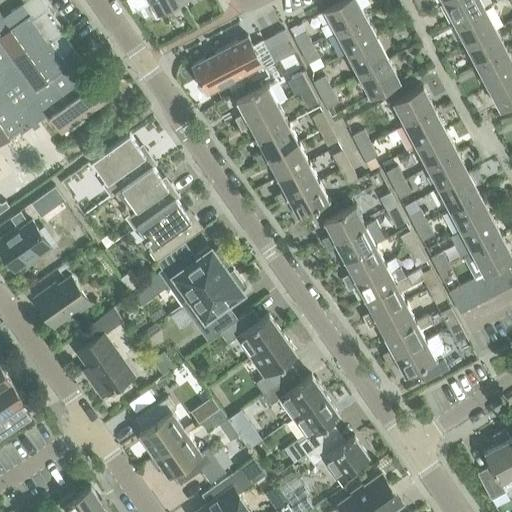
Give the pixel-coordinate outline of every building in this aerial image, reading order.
[(0,145),(20,130),(23,133),(33,125),(31,122),(37,118),(39,121),(49,114),(63,132),(110,97),(85,63),(80,56),(60,29),(63,27),(43,0),(26,0),(4,17),(1,12),(0,11),(0,145)] [(126,0),(132,11),(151,2),(158,15),(186,0),(126,0)] [(331,21),(320,27),(324,36),(327,34),(336,30),(337,32),(367,16),(358,0),(344,0),(325,10),(331,21)] [(480,0),(449,0),(445,3),(456,24),(485,9),(480,0)] [(485,9),(456,24),(467,45),(496,30),(485,9)] [(336,30),(327,34),(339,56),(347,52),(347,53),(378,37),(367,16),(337,32),(336,30)] [(285,28),(274,33),(275,35),(286,55),(296,50),(286,29),(285,28)] [(496,30),(467,45),(478,66),(507,51),(496,30)] [(307,31),(296,37),(303,49),(313,44),(307,31)] [(274,33),(264,39),(264,40),(275,61),(286,55),(275,35),(274,33)] [(249,35),(193,64),(208,93),(264,64),(265,66),(275,61),(264,40),(264,39),(254,43),(249,35)] [(378,37),(347,53),(359,74),(389,58),(378,37)] [(313,44),(303,49),(309,62),(320,57),(313,44)] [(511,60),(507,51),(478,66),(489,88),(511,75),(511,60)] [(389,58),(359,74),(370,97),(401,81),(389,58)] [(256,81),(252,73),(243,79),(247,86),(256,81)] [(302,73),(289,80),(296,93),(300,91),(301,93),(310,89),(302,73)] [(511,75),(489,88),(501,110),(511,103),(511,75)] [(318,80),(315,81),(321,94),(332,88),(325,76),(318,80)] [(272,83),(236,101),(237,104),(239,103),(244,114),(236,119),(239,125),(282,103),(281,101),(285,99),(275,81),(272,83)] [(425,87),(394,103),(406,125),(436,109),(425,87)] [(332,88),(321,94),(328,107),(339,101),(332,88)] [(310,89),(301,93),(308,107),(317,102),(310,89)] [(282,103),(239,125),(242,132),(251,127),(258,140),(290,123),(290,122),(282,106),(283,105),(282,103)] [(406,125),(396,129),(408,151),(417,146),(447,130),(436,109),(406,125)] [(323,112),(313,117),(321,131),(330,127),(326,119),(323,112)] [(257,139),(256,140),(257,144),(259,143),(264,152),(256,157),(259,163),(300,142),(292,126),(294,125),(292,121),(290,122),(290,123),(258,140),(257,139)] [(330,127),(321,131),(329,145),(338,141),(334,133),(330,127)] [(353,133),(352,134),(359,147),(360,147),(371,141),(364,129),(364,128),(353,133)] [(447,130),(417,146),(428,167),(459,151),(447,130)] [(129,132),(91,159),(92,160),(107,181),(103,184),(111,196),(115,193),(114,192),(152,165),(153,166),(158,163),(149,151),(145,154),(129,133),(129,132)] [(300,142),(259,163),(262,170),(271,165),(277,176),(275,177),(276,179),(310,161),(302,145),(304,145),(302,141),(300,142)] [(360,147),(359,147),(361,151),(366,160),(367,160),(375,156),(378,154),(371,142),(371,141),(360,147)] [(342,150),(333,155),(341,170),(350,165),(342,150)] [(459,151),(428,167),(439,188),(470,172),(459,151)] [(284,190),(276,195),(279,201),(321,180),(312,164),(314,163),(312,160),(310,161),(276,179),(277,180),(278,179),(284,190)] [(152,165),(114,192),(115,193),(130,213),(126,216),(134,228),(138,225),(137,224),(175,197),(176,199),(181,196),(172,183),(168,186),(153,166),(152,165)] [(350,165),(341,170),(349,185),(358,180),(350,165)] [(398,165),(386,171),(393,184),(404,178),(398,165)] [(470,172),(439,188),(450,210),(481,194),(470,172)] [(404,178),(393,184),(400,197),(411,191),(404,178)] [(321,180),(279,201),(283,208),(291,203),(297,215),(296,216),(297,218),(333,199),(332,197),(330,197),(323,184),(324,183),(322,179),(321,180)] [(391,193),(382,197),(389,212),(398,207),(391,193)] [(481,194),(450,210),(461,231),(492,215),(481,194)] [(175,197),(137,224),(138,225),(152,245),(148,248),(157,261),(180,245),(204,227),(195,215),(190,218),(176,199),(175,197)] [(0,211),(9,205),(5,200),(2,202),(0,201),(0,211)] [(332,235),(322,240),(325,246),(367,224),(366,223),(358,207),(360,206),(358,203),(323,222),(324,225),(326,224),(332,235)] [(398,207),(389,212),(397,227),(406,222),(398,207)] [(18,226),(28,219),(21,209),(11,216),(18,226)] [(421,210),(410,216),(416,228),(417,227),(428,222),(421,210)] [(492,215),(461,231),(472,251),(473,252),(503,236),(492,215)] [(17,226),(0,237),(0,246),(15,268),(27,259),(29,261),(51,246),(32,219),(19,228),(17,226)] [(367,224),(325,246),(329,252),(338,247),(344,258),(342,260),(343,262),(345,261),(345,260),(377,243),(378,244),(379,243),(379,242),(384,239),(374,220),(369,223),(368,222),(366,223),(367,224)] [(417,227),(416,228),(423,240),(434,234),(428,222),(417,227)] [(411,231),(402,236),(409,250),(418,245),(411,231)] [(101,239),(106,246),(114,241),(108,233),(101,239)] [(472,251),(462,256),(473,277),(478,275),(487,271),(496,266),(506,261),(511,257),(511,252),(503,236),(473,252),(472,251)] [(351,274),(343,278),(347,284),(366,273),(387,262),(378,244),(377,243),(345,260),(345,261),(351,273),(351,274)] [(180,245),(157,261),(162,267),(157,271),(159,273),(182,305),(229,271),(225,266),(229,263),(219,249),(215,252),(212,248),(210,249),(208,247),(197,255),(199,257),(192,262),(180,245)] [(418,245),(409,250),(417,265),(426,260),(418,245)] [(443,253),(433,259),(439,270),(449,264),(443,253)] [(54,265),(61,261),(56,254),(50,259),(54,265)] [(68,265),(65,261),(57,267),(60,271),(68,265)] [(511,272),(506,261),(496,266),(500,273),(507,287),(511,284),(511,272)] [(366,273),(347,284),(349,289),(358,284),(365,298),(397,281),(396,280),(406,275),(400,265),(391,270),(389,265),(387,262),(366,273)] [(449,264),(439,270),(440,273),(445,282),(449,290),(450,290),(454,287),(459,285),(460,284),(456,277),(454,273),(449,264)] [(496,266),(487,271),(488,273),(498,292),(507,287),(500,273),(496,266)] [(372,311),(363,315),(367,322),(407,300),(401,290),(412,284),(423,278),(421,274),(422,273),(423,273),(420,268),(407,275),(406,275),(396,280),(397,281),(365,298),(372,311)] [(422,273),(421,274),(423,278),(429,288),(438,284),(433,273),(430,269),(423,273),(422,273)] [(130,270),(120,277),(130,291),(140,284),(130,270)] [(229,271),(182,305),(207,340),(221,330),(225,328),(223,326),(220,321),(229,314),(223,306),(243,291),(240,287),(244,285),(236,273),(234,270),(230,273),(229,271)] [(487,271),(478,275),(489,297),(498,292),(488,273),(487,271)] [(56,281),(34,296),(54,323),(66,315),(68,317),(90,301),(71,274),(58,284),(56,281)] [(473,277),(468,280),(480,302),(489,297),(478,275),(473,277)] [(460,284),(459,285),(470,307),(480,302),(468,280),(460,284)] [(438,284),(429,288),(436,301),(445,297),(438,284)] [(454,287),(450,290),(461,312),(470,307),(459,285),(454,287)] [(123,300),(114,306),(120,315),(126,312),(127,305),(123,300)] [(407,300),(367,322),(370,328),(378,323),(385,336),(417,319),(407,300)] [(99,335),(77,350),(95,374),(90,377),(102,394),(106,391),(107,393),(134,374),(104,333),(118,323),(123,319),(120,315),(114,306),(113,305),(91,324),(99,335)] [(450,307),(442,312),(449,327),(458,322),(450,307)] [(225,328),(221,330),(228,341),(236,336),(250,355),(283,332),(269,312),(254,322),(247,312),(225,328)] [(392,349),(384,353),(387,360),(427,339),(421,327),(432,321),(427,313),(417,319),(385,336),(392,349)] [(458,322),(449,327),(457,341),(466,337),(458,322)] [(283,332),(250,355),(264,375),(256,380),(264,391),(290,373),(283,362),(298,352),(283,332)] [(427,339),(387,360),(390,367),(399,362),(404,373),(403,373),(404,375),(418,367),(425,380),(449,367),(441,353),(444,345),(437,333),(427,339)] [(163,352),(153,359),(162,373),(173,365),(163,352)] [(0,387),(8,382),(12,379),(0,360),(0,387)] [(264,392),(257,397),(264,407),(271,402),(273,404),(281,398),(293,416),(326,392),(312,373),(297,383),(290,373),(264,391),(264,392)] [(8,382),(0,387),(0,438),(31,418),(21,403),(26,400),(12,379),(8,382)] [(149,388),(129,402),(136,411),(155,398),(149,388)] [(305,432),(284,447),(294,461),(307,452),(333,433),(327,425),(342,414),(326,392),(293,416),(305,432)] [(168,394),(135,417),(143,429),(139,431),(144,437),(141,440),(152,455),(187,430),(172,409),(176,406),(168,394)] [(211,395),(191,410),(199,421),(201,420),(219,407),(211,395)] [(219,407),(201,420),(208,430),(212,428),(215,425),(216,427),(220,424),(231,440),(239,434),(235,428),(229,420),(228,418),(220,407),(219,407)] [(237,412),(228,418),(229,420),(235,428),(243,422),(237,412)] [(505,427),(499,431),(511,456),(511,434),(510,436),(505,427)] [(187,430),(152,455),(162,470),(165,467),(170,474),(173,472),(181,483),(197,471),(206,484),(223,473),(205,448),(201,450),(187,430)] [(492,464),(478,472),(492,498),(507,491),(511,487),(511,456),(499,431),(492,434),(497,443),(486,448),(486,447),(484,448),(485,449),(484,449),(492,464)] [(333,433),(307,452),(316,465),(324,459),(338,478),(370,455),(356,434),(341,444),(333,433)] [(218,496),(194,511),(250,511),(252,511),(239,492),(254,482),(263,475),(252,458),(242,465),(212,486),(218,496)] [(295,471),(277,483),(292,505),(310,493),(295,471)] [(382,473),(338,504),(343,511),(389,511),(403,502),(382,473)] [(59,500),(57,501),(57,502),(63,511),(90,511),(103,504),(91,485),(77,494),(74,490),(59,500)] [(271,501),(275,506),(283,500),(279,496),(271,501)] [(307,496),(291,507),(294,511),(306,511),(312,508),(314,507),(307,496)] [(287,501),(271,511),(294,511),(291,507),(287,501)]
